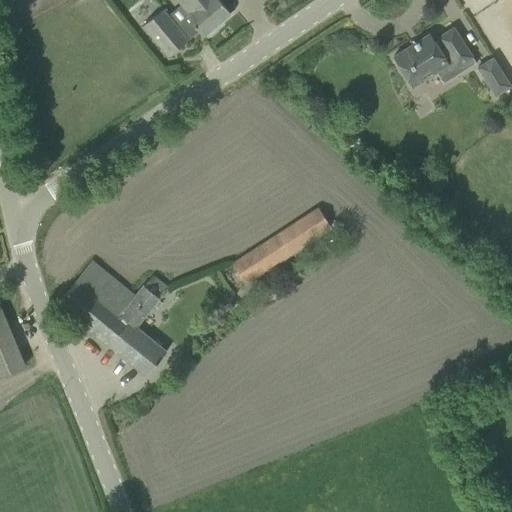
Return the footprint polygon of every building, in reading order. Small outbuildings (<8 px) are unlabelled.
[(168,16),(163,9),(143,26),(168,57),(198,32),(202,36),(230,13),(218,0),(173,0),(179,7),(168,16)] [(472,57),(453,28),(437,38),(438,40),(434,43),(429,34),(393,57),(412,88),(438,71),(434,66),(440,62),(441,63),(445,61),(444,60),(449,56),(456,67),(472,57)] [(511,87),(492,58),(477,68),(495,96),(511,87)] [(428,177),(417,187),(430,200),(432,198),(440,190),(428,177)] [(230,270),(242,288),(329,234),(317,216),(230,270)] [(57,304),(146,376),(168,350),(139,327),(169,290),(151,276),(134,296),(91,261),(57,304)] [(0,376),(26,367),(4,304),(0,305),(0,376)]
